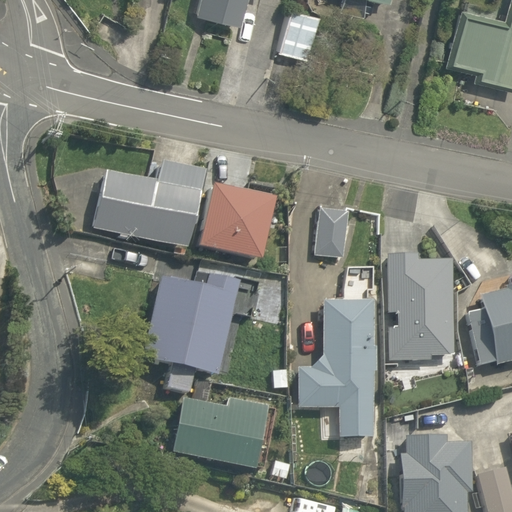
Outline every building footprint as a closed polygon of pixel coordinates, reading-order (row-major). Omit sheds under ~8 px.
[(189,0),(186,18),(231,26),(235,0),(189,0)] [(511,0),(492,0),(487,22),(454,13),(440,66),(506,83),(511,60),(511,0)] [(307,10),(282,6),(271,54),(296,59),(307,10)] [(181,188),(94,171),(82,231),(169,248),(181,188)] [(261,198),(198,183),(183,246),(246,261),(261,198)] [(337,260),(341,210),(309,208),(306,258),(337,260)] [(412,218),(374,220),(383,370),(445,366),(438,263),(412,218)] [(192,286),(151,275),(128,357),(159,366),(153,387),(179,394),(184,376),(200,381),(229,276),(197,267),(192,286)] [(511,273),(500,277),(502,283),(457,294),(462,313),(476,369),(511,359),(511,273)] [(364,438),(363,299),(310,298),(311,361),(289,361),(290,410),(330,410),(330,439),(364,438)] [(171,399),(159,452),(243,469),(255,407),(217,399),(215,408),(171,399)] [(462,511),(463,443),(449,443),(449,418),(413,418),(413,438),(398,437),(396,511),(462,511)] [(511,426),(503,428),(511,465),(511,426)] [(511,511),(500,466),(467,475),(477,511),(511,511)]
